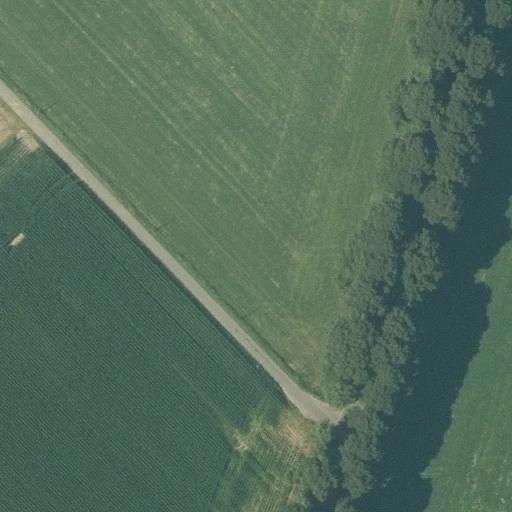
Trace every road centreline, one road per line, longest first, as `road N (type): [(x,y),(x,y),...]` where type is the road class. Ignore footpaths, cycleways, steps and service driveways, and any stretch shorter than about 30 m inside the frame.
road 1 (residential): [(346,435),(0,80)]
road 2 (residential): [(474,0),(346,435)]
